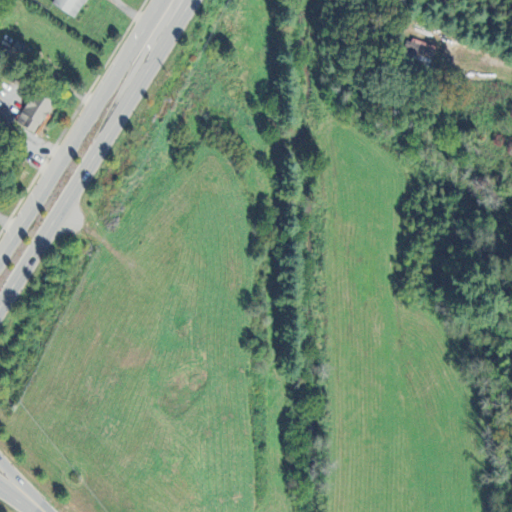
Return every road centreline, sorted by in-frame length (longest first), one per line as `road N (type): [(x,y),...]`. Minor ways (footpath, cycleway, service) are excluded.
road 1 (primary): [(0,304),(89,163),(148,39)]
road 2 (primary): [(148,39),(0,257)]
